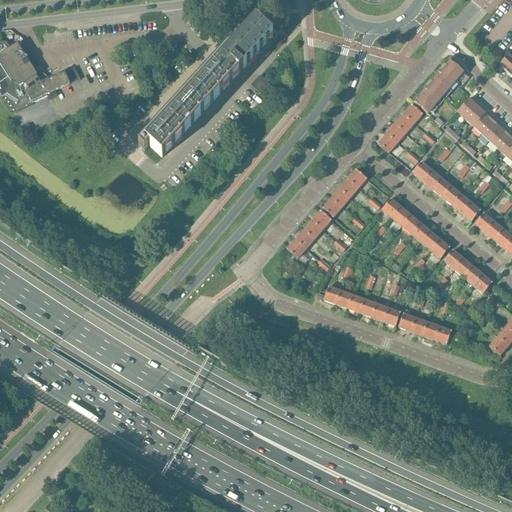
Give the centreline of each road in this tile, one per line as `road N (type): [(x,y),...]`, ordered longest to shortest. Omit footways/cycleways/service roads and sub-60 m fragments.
road 1 (secondary): [(0,494),(322,141),(356,85),(371,31)]
road 2 (secondary): [(352,26),(320,110),(0,469)]
road 3 (motorway): [(484,511),(293,423),(0,245)]
road 4 (residential): [(269,60),(155,175),(127,145),(209,57),(186,34)]
road 5 (motorway): [(0,344),(287,511)]
road 6 (motorway): [(443,511),(160,382)]
road 7 (residential): [(511,412),(382,342),(281,306),(245,271)]
road 8 (motorway): [(394,511),(210,417),(160,382)]
road 9 (unclassified): [(245,271),(389,104)]
road 10 (motorway): [(160,382),(0,280)]
road 11 (residential): [(19,24),(38,53),(186,34)]
road 12 (residential): [(511,218),(389,104)]
road 13 (secondary): [(19,24),(173,6)]
